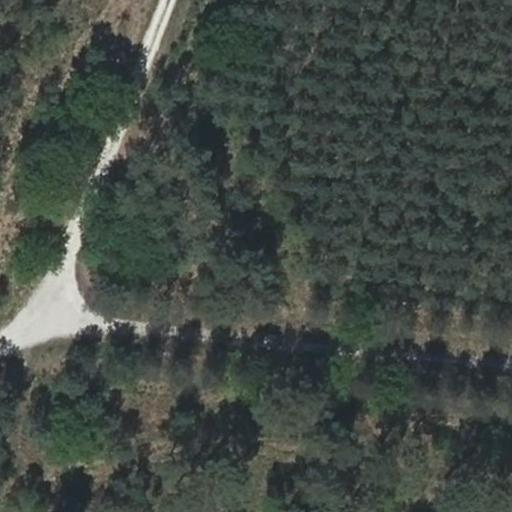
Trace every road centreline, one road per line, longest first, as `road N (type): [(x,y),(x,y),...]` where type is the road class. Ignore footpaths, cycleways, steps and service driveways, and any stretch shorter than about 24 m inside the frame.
road 1 (track): [(511,364),(99,326),(43,308),(43,355),(10,511)]
road 2 (track): [(0,344),(43,308),(166,0)]
